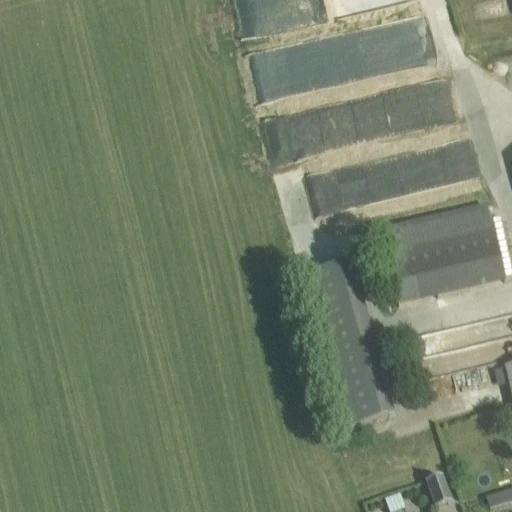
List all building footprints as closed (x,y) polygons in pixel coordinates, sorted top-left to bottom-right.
[(311,214),(320,214),(319,174),(310,174),(311,214)] [(381,233),(402,311),(511,280),(511,278),(493,206),(381,233)] [(302,279),(305,291),(346,434),(397,420),(354,265),(302,279)] [(345,441),(338,443),(340,449),(347,446),(345,441)] [(426,485),(436,511),(451,505),(442,479),(426,485)] [(483,511),(484,511),(511,504),(511,489),(480,499),(483,511)]
